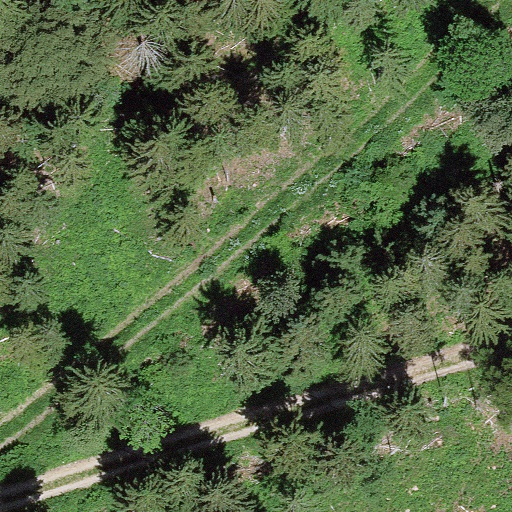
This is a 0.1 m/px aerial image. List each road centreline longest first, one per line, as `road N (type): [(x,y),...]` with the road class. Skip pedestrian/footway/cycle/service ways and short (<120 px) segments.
road 1 (track): [(0,441),(371,132),(495,0)]
road 2 (track): [(7,511),(511,344)]
